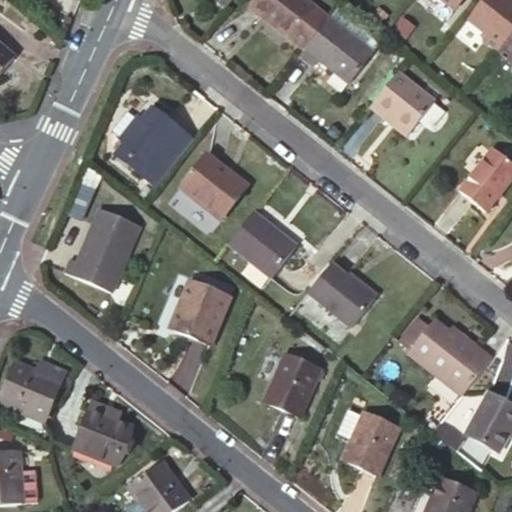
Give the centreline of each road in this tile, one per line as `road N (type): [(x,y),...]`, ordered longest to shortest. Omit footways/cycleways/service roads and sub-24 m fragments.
road 1 (residential): [(115,2),(511,309)]
road 2 (residential): [(297,511),(47,311),(0,288)]
road 3 (tertiary): [(33,178),(115,2)]
